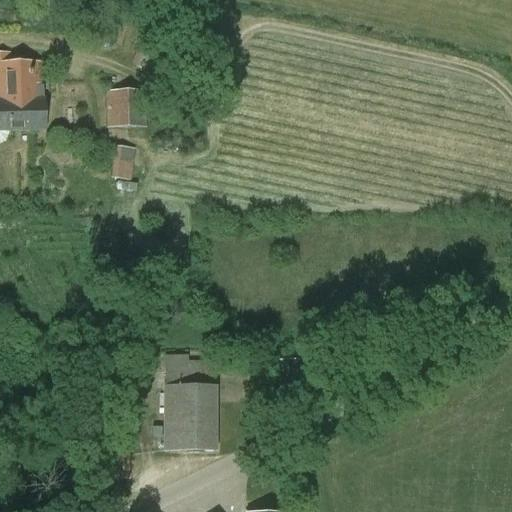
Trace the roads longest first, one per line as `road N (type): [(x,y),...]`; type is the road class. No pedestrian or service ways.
road 1 (track): [(0,43),(48,44),(173,81),(253,19),(495,79),(511,96)]
road 2 (unclassified): [(153,511),(511,308)]
